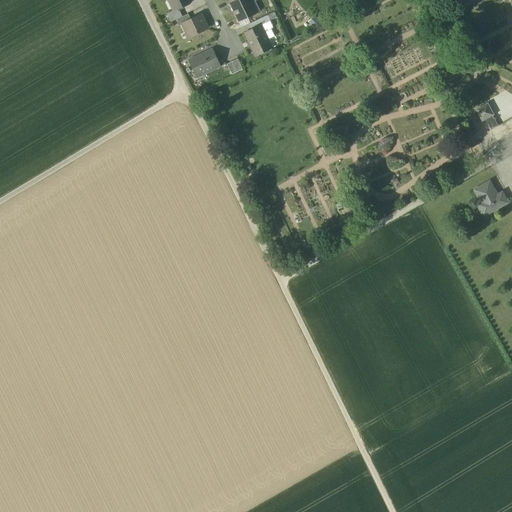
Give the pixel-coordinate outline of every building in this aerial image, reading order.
[(174,12),(174,13),(178,11),(190,4),(188,0),(167,0),(168,0),(174,12)] [(232,0),(229,2),(239,23),(257,14),(250,0),(232,0)] [(171,22),(176,20),(181,17),(178,11),(174,13),(174,12),(167,15),(171,22)] [(267,15),(270,21),(277,18),(274,12),(267,15)] [(187,14),(181,17),(176,20),(179,27),(182,26),(181,25),(190,21),(187,14)] [(248,24),(251,30),(260,25),(269,21),(270,21),(267,15),(248,24)] [(182,26),(188,39),(207,30),(200,16),(190,21),(181,25),(182,26)] [(269,21),(260,25),(267,39),(273,36),(270,29),(271,25),(269,21)] [(272,48),(267,39),(260,25),(251,30),(244,33),(255,57),(272,48)] [(189,61),(196,77),(220,66),(212,50),(189,61)] [(226,64),(232,75),(242,70),(237,59),(226,64)] [(486,120),(493,116),(494,116),(487,104),(476,110),(483,122),(486,120)] [(486,120),(491,131),(499,127),(493,116),(486,120)] [(511,119),(500,126),(502,130),(511,124),(511,119)] [(500,126),(499,127),(491,131),(498,141),(511,133),(511,124),(502,130),(500,126)] [(476,205),(481,214),(493,207),(494,210),(501,207),(500,205),(507,201),(502,193),(497,195),(495,196),(493,193),(495,191),(489,181),(474,190),(480,203),(476,205)] [(493,207),(481,214),(483,216),(494,210),(493,207)]
